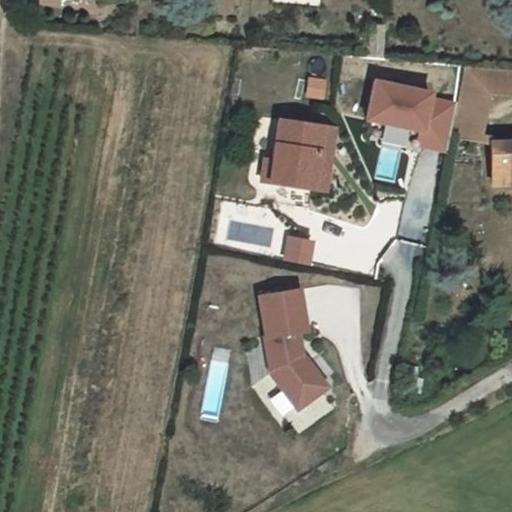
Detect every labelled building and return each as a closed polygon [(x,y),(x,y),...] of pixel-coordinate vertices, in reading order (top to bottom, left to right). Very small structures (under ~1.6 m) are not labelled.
[(371,20),(368,60),(380,61),(384,21),(371,20)] [(511,74),(465,71),(459,101),(452,140),(483,140),(489,98),(511,99),(511,74)] [(451,151),(452,140),(459,101),(438,98),(440,86),(379,75),(370,122),(419,131),(416,146),(451,151)] [(321,128),(279,123),(273,163),(265,162),(262,183),(271,184),(311,190),(313,190),(321,128)] [(334,130),(321,128),(313,190),(325,192),(334,130)] [(511,148),(488,149),(489,183),(511,182),(511,148)] [(311,190),(271,184),(271,190),(275,205),(308,210),(311,190)] [(303,288),(262,295),(269,335),(268,336),(274,373),(298,408),(330,386),(310,357),(306,357),(302,331),(310,329),(303,288)]
